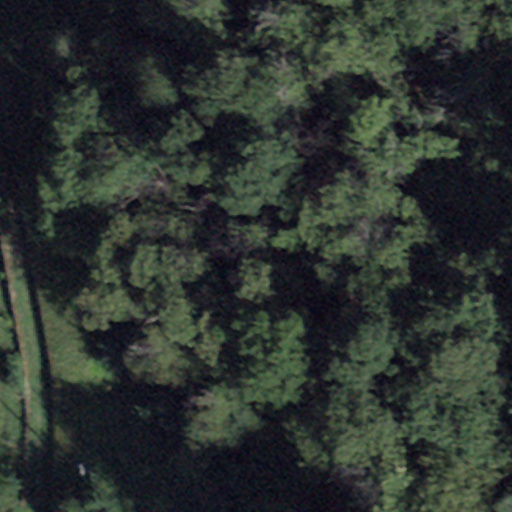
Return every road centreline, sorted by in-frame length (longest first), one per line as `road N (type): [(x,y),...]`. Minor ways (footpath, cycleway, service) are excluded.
road 1 (track): [(33,511),(35,375),(0,184)]
road 2 (track): [(0,110),(45,93),(80,60),(93,0)]
